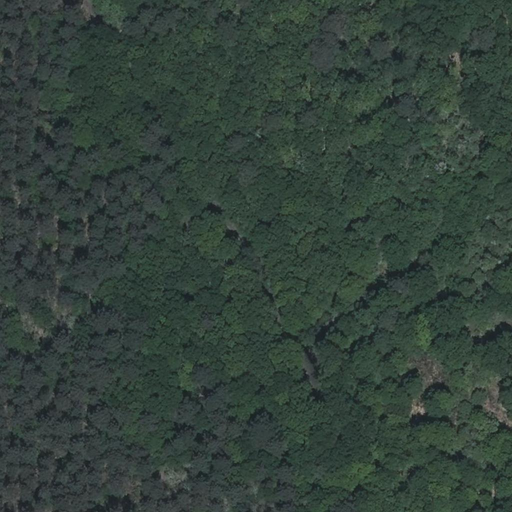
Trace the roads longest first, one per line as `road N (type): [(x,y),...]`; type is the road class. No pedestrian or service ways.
road 1 (track): [(363,511),(253,254),(180,168),(91,0)]
road 2 (track): [(248,0),(238,14),(240,73),(208,201),(168,511)]
